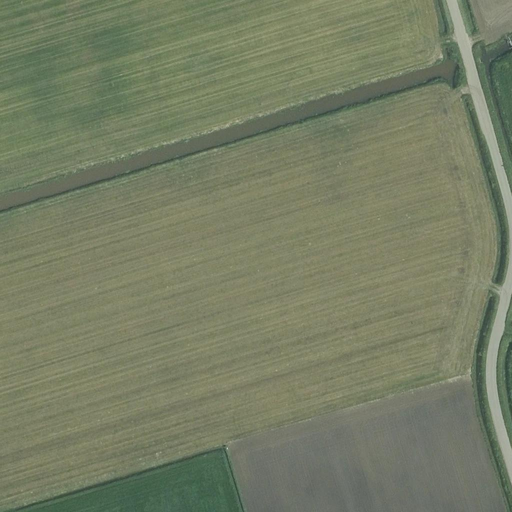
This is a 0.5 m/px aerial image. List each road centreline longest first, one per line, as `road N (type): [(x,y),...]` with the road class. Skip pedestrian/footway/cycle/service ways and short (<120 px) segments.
road 1 (unclassified): [(511,216),(451,0)]
road 2 (unclassified): [(511,466),(490,376),(511,268)]
